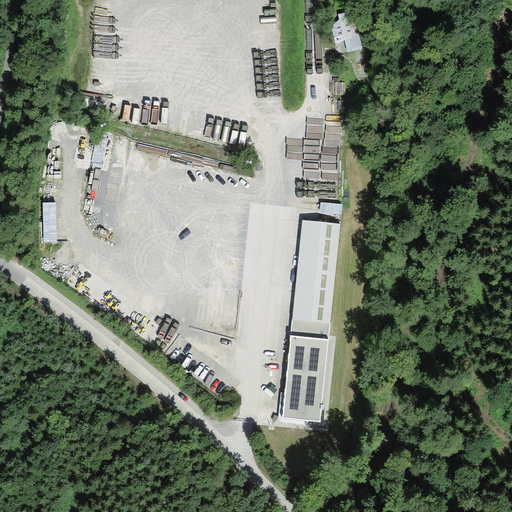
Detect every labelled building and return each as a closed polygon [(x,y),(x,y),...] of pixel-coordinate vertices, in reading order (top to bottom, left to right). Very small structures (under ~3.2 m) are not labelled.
[(308,0),(309,13),(322,13),(321,0),(308,0)] [(359,19),(334,21),(336,40),(347,39),(348,51),(362,49),(359,19)] [(124,122),(129,106),(114,101),(110,117),(124,122)] [(340,177),(342,136),(313,135),(311,180),(325,181),(325,176),(340,177)] [(93,161),(102,163),(108,143),(98,140),(93,161)] [(44,243),(58,243),(58,204),(44,204),(44,243)] [(302,222),(291,320),(329,324),(339,226),(302,222)] [(189,309),(187,324),(204,325),(220,326),(221,311),(208,310),(189,309)] [(326,341),(290,337),(281,417),(317,421),(326,341)]
